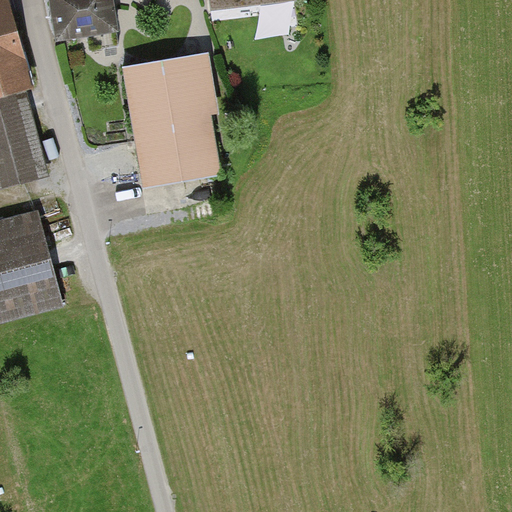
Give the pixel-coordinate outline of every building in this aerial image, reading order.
[(12,0),(0,0),(0,107),(40,96),(12,0)] [(50,0),(59,45),(117,34),(110,0),(50,0)] [(303,0),(218,0),(221,16),(304,4),(303,0)] [(217,52),(129,66),(149,190),(228,178),(218,115),(227,114),(217,52)] [(0,192),(55,179),(40,96),(0,107),(0,192)] [(38,213),(0,222),(0,327),(63,312),(38,213)]
